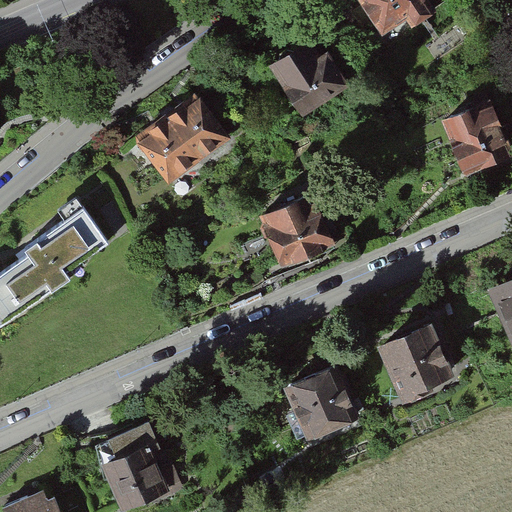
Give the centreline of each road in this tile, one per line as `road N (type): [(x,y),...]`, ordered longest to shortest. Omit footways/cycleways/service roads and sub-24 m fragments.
road 1 (residential): [(0,430),(511,213)]
road 2 (residential): [(266,0),(0,195)]
